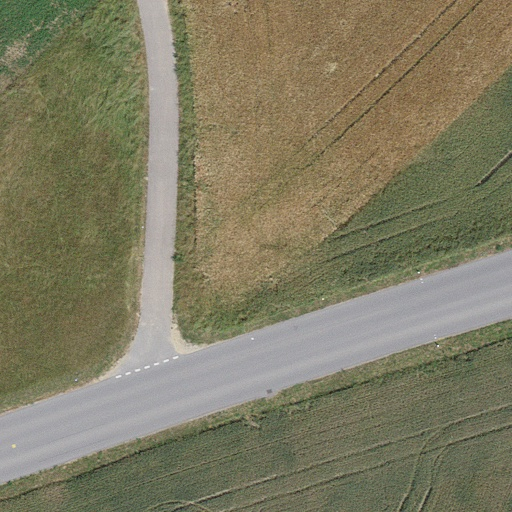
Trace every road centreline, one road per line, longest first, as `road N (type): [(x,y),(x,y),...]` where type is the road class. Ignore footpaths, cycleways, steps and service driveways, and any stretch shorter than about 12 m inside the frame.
road 1 (tertiary): [(0,450),(511,292)]
road 2 (track): [(155,399),(165,167),(164,36),(152,0)]
